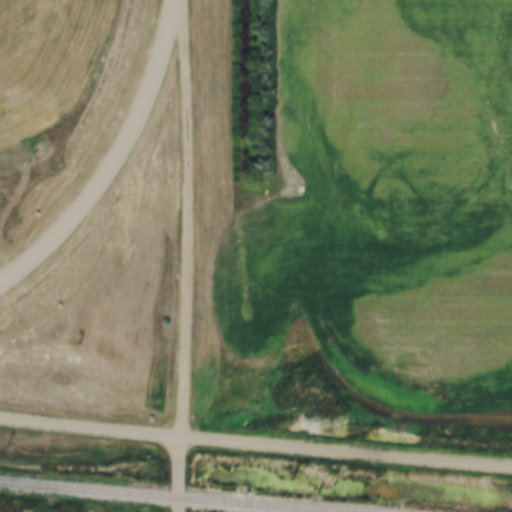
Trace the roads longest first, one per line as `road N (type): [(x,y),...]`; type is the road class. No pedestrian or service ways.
road 1 (tertiary): [(0,285),(58,238),(122,152),(160,61),(173,0)]
road 2 (residential): [(511,464),(182,437)]
road 3 (residential): [(182,437),(0,414)]
